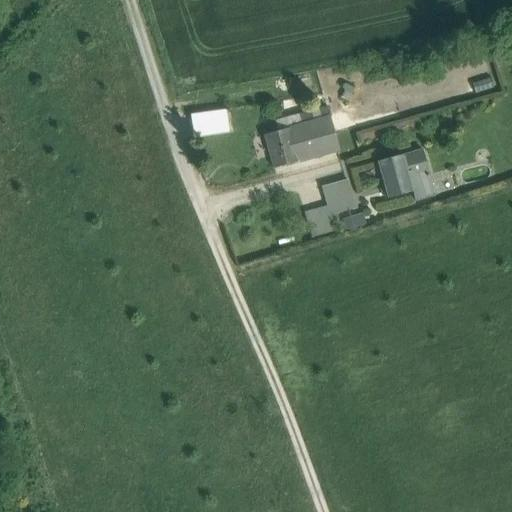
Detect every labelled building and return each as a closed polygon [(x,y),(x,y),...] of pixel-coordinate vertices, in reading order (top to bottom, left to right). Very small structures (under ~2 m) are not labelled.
[(180,117),(188,141),(207,135),(200,110),(180,117)] [(297,115),(286,118),(289,128),(289,129),(300,126),(297,115)] [(328,119),(301,126),(300,126),(289,129),(298,161),(318,156),(318,155),(337,150),(334,139),(331,128),(328,119)] [(338,126),(331,128),(334,139),(341,137),(338,126)] [(289,128),(263,135),(272,168),(298,161),(289,129),(289,128)] [(356,145),(337,150),(340,162),(359,157),(356,145)] [(421,150),(375,162),(385,198),(413,191),(412,190),(431,185),(421,150)] [(347,180),(321,187),(326,205),(329,214),(354,207),(347,180)] [(336,237),(329,214),(326,205),(304,211),(314,243),(336,237)]
